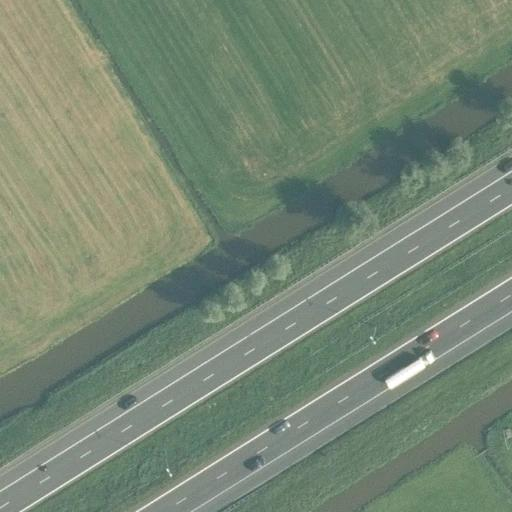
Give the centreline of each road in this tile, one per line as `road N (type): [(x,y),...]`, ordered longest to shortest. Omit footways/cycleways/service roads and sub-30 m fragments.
road 1 (motorway): [(511,188),(0,508)]
road 2 (motorway): [(180,511),(511,304)]
